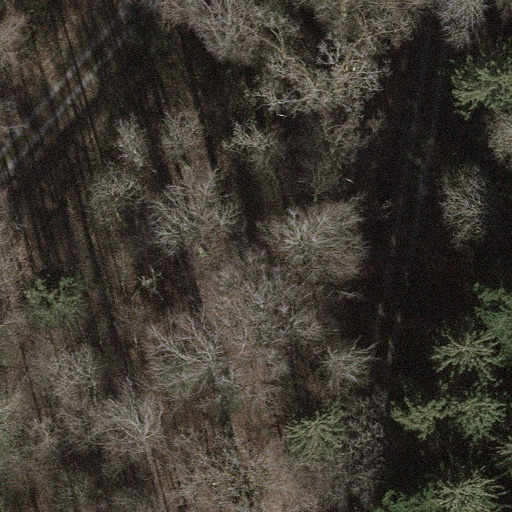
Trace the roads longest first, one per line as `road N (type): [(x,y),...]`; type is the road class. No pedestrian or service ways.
road 1 (track): [(442,0),(351,511)]
road 2 (track): [(0,169),(141,0)]
